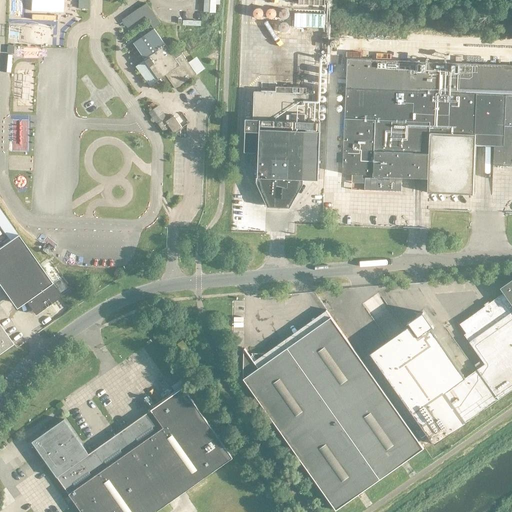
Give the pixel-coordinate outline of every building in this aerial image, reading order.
[(161,23),(146,2),(139,7),(154,28),(161,23)] [(137,9),(122,19),(128,27),(143,17),(137,9)] [(121,20),(116,24),(120,29),(125,25),(121,20)] [(133,43),(145,59),(145,60),(136,66),(150,86),(166,75),(175,88),(197,74),(184,56),(180,59),(178,55),(173,58),(172,56),(173,55),(166,44),(154,28),(133,43)] [(511,64),(347,58),(343,173),(373,174),(373,177),(383,177),(383,178),(365,178),(364,190),(401,191),(402,178),(427,179),(427,193),(473,194),(475,144),(494,145),(493,165),(511,165),(511,64)] [(312,93),(307,93),(307,87),(275,85),(275,92),(255,91),(254,91),(253,118),(253,119),(246,118),(245,152),(259,153),(258,181),(258,182),(263,186),(263,187),(262,191),(262,192),(263,192),(267,196),(267,201),(271,206),(272,206),(276,206),(276,207),(277,207),(278,209),(279,209),(281,207),(286,207),(291,202),(291,198),(291,197),(296,193),(296,192),(296,188),(297,188),(301,184),(302,183),(302,179),(318,179),(321,121),(312,120),(313,94),(313,93),(312,93)] [(149,111),(158,123),(164,132),(170,127),(174,133),(182,127),(174,115),(168,120),(158,106),(149,111)] [(61,296),(18,234),(0,208),(0,226),(10,240),(0,246),(0,285),(12,302),(21,295),(34,313),(49,302),(50,304),(61,296)] [(371,352),(435,444),(498,399),(499,399),(511,389),(511,281),(503,288),(505,292),(489,303),(488,301),(484,304),(485,306),(460,324),(466,333),(464,334),(469,341),(485,364),(478,369),(478,370),(466,378),(431,328),(433,326),(423,311),(409,322),(414,328),(391,344),(389,340),(371,352)] [(423,449),(330,317),(269,360),(264,353),(252,353),(253,354),(251,356),(245,348),(244,349),(243,376),(244,378),(243,378),(336,510),(423,449)] [(0,352),(14,343),(3,328),(0,330),(0,352)] [(190,350),(183,340),(177,343),(184,353),(190,350)] [(154,511),(233,457),(183,387),(160,404),(152,410),(156,416),(126,438),(121,431),(90,454),(65,419),(44,435),(46,437),(35,445),(76,502),(82,511),(154,511)]
